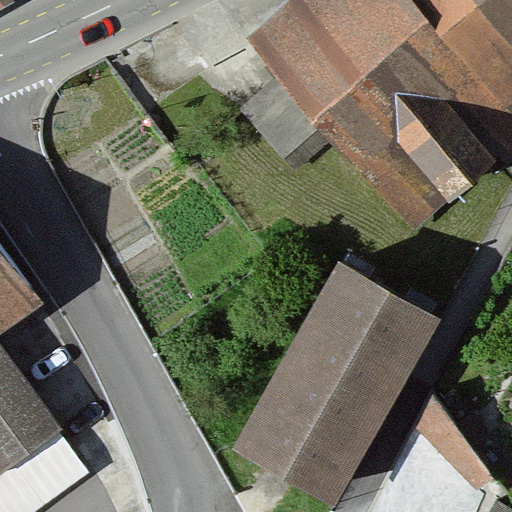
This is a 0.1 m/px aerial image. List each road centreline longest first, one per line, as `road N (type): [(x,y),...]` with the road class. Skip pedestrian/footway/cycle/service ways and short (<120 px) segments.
road 1 (residential): [(0,146),(84,289),(193,511)]
road 2 (secondary): [(0,60),(139,0)]
